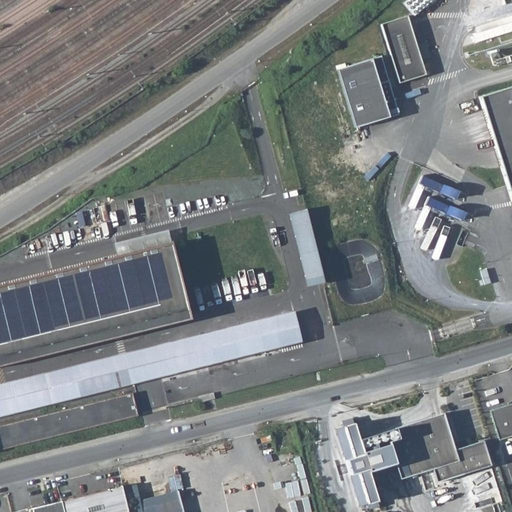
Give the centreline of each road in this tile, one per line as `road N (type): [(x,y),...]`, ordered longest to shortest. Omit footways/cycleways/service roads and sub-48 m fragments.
road 1 (residential): [(0,480),(511,349)]
road 2 (residential): [(321,0),(0,216)]
